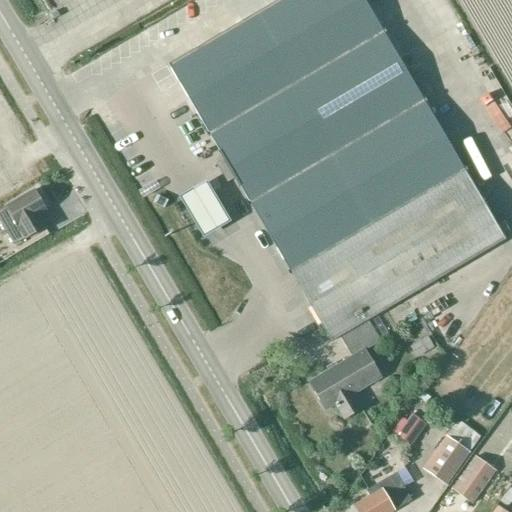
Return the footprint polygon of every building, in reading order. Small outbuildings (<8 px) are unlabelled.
[(343,420),(363,410),(355,396),(382,380),(367,350),(381,343),(391,336),(378,315),(505,241),(363,0),(279,0),(169,65),(225,161),(216,165),(227,183),(235,179),(331,342),(340,337),(351,358),(308,383),(325,411),(335,406),(343,420)] [(96,132),(145,214),(159,206),(111,123),(96,132)] [(203,188),(181,202),(203,237),(225,223),(203,188)] [(38,215),(45,211),(35,190),(6,206),(7,209),(0,212),(0,222),(13,246),(24,240),(25,241),(46,229),(38,215)] [(416,359),(434,348),(428,337),(410,348),(416,359)] [(411,415),(403,425),(417,436),(425,426),(411,415)] [(446,486),(470,454),(447,437),(423,469),(446,486)] [(475,457),(451,491),(473,505),(496,472),(475,457)] [(357,511),(392,511),(410,502),(411,502),(395,475),(366,491),(369,497),(354,506),(357,511)]
